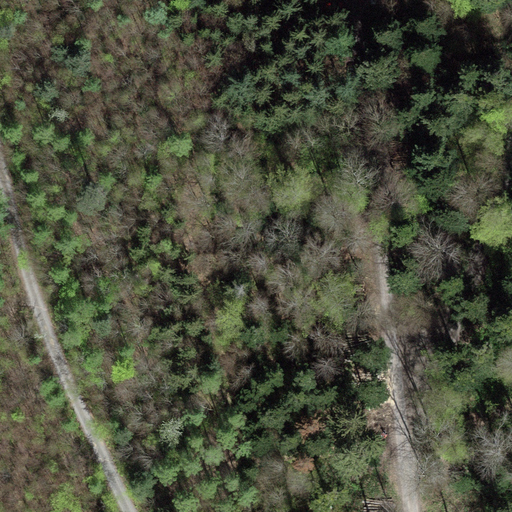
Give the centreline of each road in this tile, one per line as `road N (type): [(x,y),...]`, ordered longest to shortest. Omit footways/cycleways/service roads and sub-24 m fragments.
road 1 (track): [(353,0),(368,325),(401,440),(409,511)]
road 2 (track): [(0,165),(25,268),(129,511)]
road 3 (track): [(401,440),(494,214),(511,136)]
